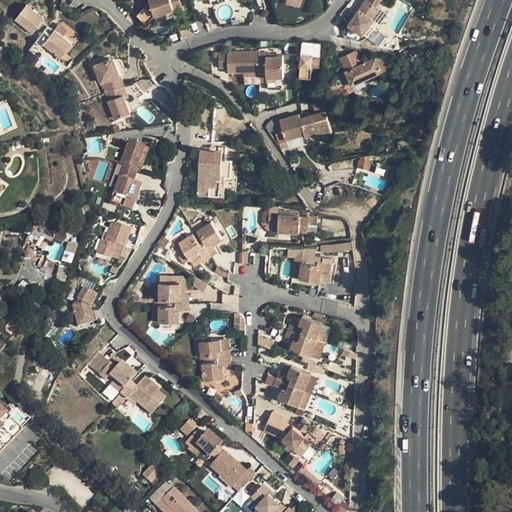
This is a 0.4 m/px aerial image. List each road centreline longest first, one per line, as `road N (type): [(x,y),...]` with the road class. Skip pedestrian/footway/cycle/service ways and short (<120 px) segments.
road 1 (residential): [(173,57),(184,140),(177,185),(115,295),(116,315),(323,511)]
road 2 (motorway): [(497,0),(435,217),(422,307),(414,511)]
road 3 (motorway): [(455,511),(471,244),(511,77)]
road 4 (residential): [(365,315),(350,218),(310,202),(233,92),(173,57)]
road 5 (residential): [(356,511),(365,315)]
road 6 (residential): [(344,0),(302,31),(218,37),(173,57)]
